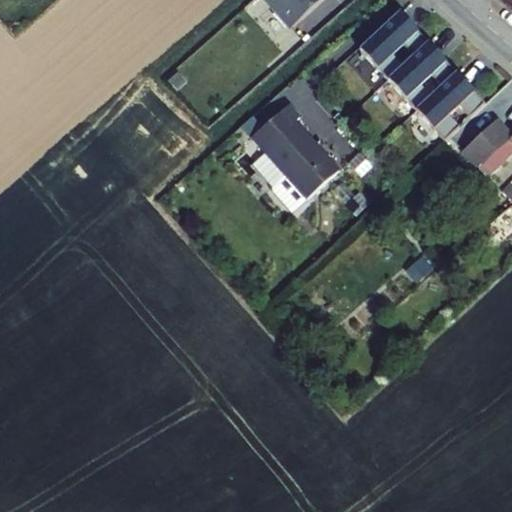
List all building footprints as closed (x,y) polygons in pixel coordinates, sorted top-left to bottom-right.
[(260,0),(290,34),(327,0),(260,0)] [(400,20),(359,57),(388,88),(402,75),(392,63),(402,53),(413,65),(428,51),(400,20)] [(388,88),(416,119),(430,105),(420,93),(430,83),(441,95),(456,81),(428,51),(388,88)] [(444,149),(459,136),(448,124),(459,114),(470,126),(485,112),(456,81),(416,119),(444,149)] [(303,124),(292,111),(254,144),(309,206),(343,176),(299,127),(303,124)] [(489,127),(454,157),(470,174),(504,144),(489,127)] [(511,161),(511,136),(504,144),(470,174),(482,188),(511,161)] [(511,187),(494,204),(506,217),(511,211),(511,187)]
